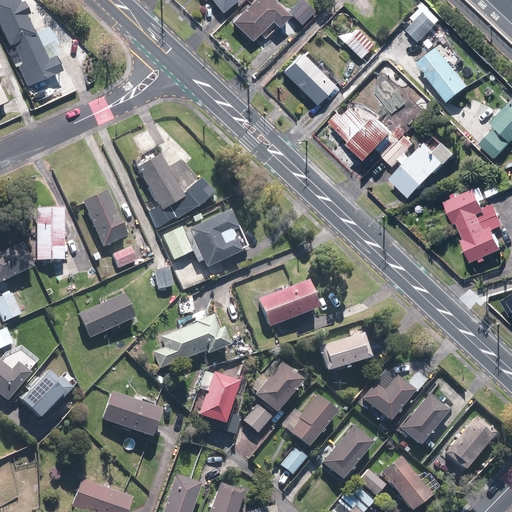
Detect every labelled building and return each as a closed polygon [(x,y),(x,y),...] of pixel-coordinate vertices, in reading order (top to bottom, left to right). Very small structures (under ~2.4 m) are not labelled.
[(17,65),(26,87),(64,71),(57,55),(45,60),(26,15),(30,14),(24,0),(0,0),(0,25),(8,46),(13,44),(21,63),(17,65)] [(209,0),(222,14),(238,0),(209,0)] [(277,28),(290,15),(275,0),(254,0),(231,22),(251,42),(272,23),(277,28)] [(290,0),(287,4),(291,7),(288,10),(301,24),(314,12),(303,0),(290,0)] [(421,41),(437,25),(424,13),(408,29),(421,41)] [(348,35),(342,30),(337,36),(360,58),(374,45),(356,27),(348,35)] [(449,59),(439,46),(417,63),(448,103),(470,86),(455,66),(460,62),(454,55),(449,59)] [(301,51),(281,70),(316,105),(335,85),(301,51)] [(511,97),(499,84),(493,90),(508,105),(511,100),(511,97)] [(511,141),(511,102),(492,123),(476,139),(495,158),(511,141)] [(341,111),(331,120),(352,142),(350,143),(367,160),(378,149),(385,156),(403,139),(396,132),(378,114),(370,122),(355,106),(345,115),(341,111)] [(401,160),(405,164),(390,179),(411,199),(456,154),(443,142),(436,150),(428,142),(413,156),(409,152),(416,145),(406,136),(403,139),(385,157),(395,166),(401,160)] [(174,219),(175,220),(176,219),(192,211),(212,193),(200,179),(183,194),(161,153),(145,161),(142,154),(132,160),(156,205),(148,209),(158,227),(174,219)] [(108,189),(81,201),(101,247),(128,236),(108,189)] [(472,263),(474,262),(478,271),(500,262),(496,253),(505,249),(496,229),(509,223),(500,201),(487,207),(480,189),(446,203),(455,225),(458,223),(465,239),(463,240),(472,263)] [(63,260),(62,209),(34,210),(35,261),(63,260)] [(227,211),(188,229),(206,267),(239,252),(229,231),(235,228),(227,211)] [(0,281),(32,268),(22,245),(0,254),(0,281)] [(111,253),(117,268),(134,262),(128,247),(111,253)] [(167,268),(154,271),(158,288),(172,285),(167,268)] [(257,301),(267,327),(316,308),(306,282),(257,301)] [(10,294),(0,298),(0,314),(3,322),(19,315),(10,294)] [(79,315),(89,338),(133,318),(122,295),(79,315)] [(152,352),(158,369),(206,351),(206,352),(228,344),(222,328),(216,330),(211,318),(160,337),(164,348),(152,352)] [(0,331),(0,348),(12,343),(5,329),(0,331)] [(318,347),(326,371),(369,358),(362,334),(318,347)] [(0,362),(0,395),(7,401),(29,374),(17,364),(11,371),(0,362)] [(254,396),(275,413),(302,380),(281,363),(254,396)] [(48,371),(19,401),(38,418),(61,395),(63,396),(70,388),(60,378),(57,380),(48,371)] [(223,424),(237,382),(213,373),(198,416),(223,424)] [(362,398),(388,420),(413,391),(395,377),(383,391),(374,384),(362,398)] [(111,392),(101,419),(150,437),(160,410),(111,392)] [(419,444),(447,411),(428,395),(400,428),(419,444)] [(289,432),(307,447),(335,412),(316,396),(297,418),(299,420),(289,432)] [(243,421),(256,433),(270,417),(256,405),(243,421)] [(240,416),(229,413),(225,431),(235,434),(240,416)] [(444,455),(463,470),(493,432),(474,417),(444,455)] [(321,463),(341,479),(371,443),(352,427),(321,463)] [(291,475),(307,455),(294,444),(278,464),(291,475)] [(399,458),(381,472),(409,509),(427,495),(399,458)] [(383,485),(367,470),(358,481),(374,495),(383,485)] [(189,511),(199,483),(175,475),(162,511),(189,511)] [(81,479),(71,506),(85,511),(124,511),(130,498),(81,479)] [(235,511),(243,491),(219,483),(209,511),(235,511)]
